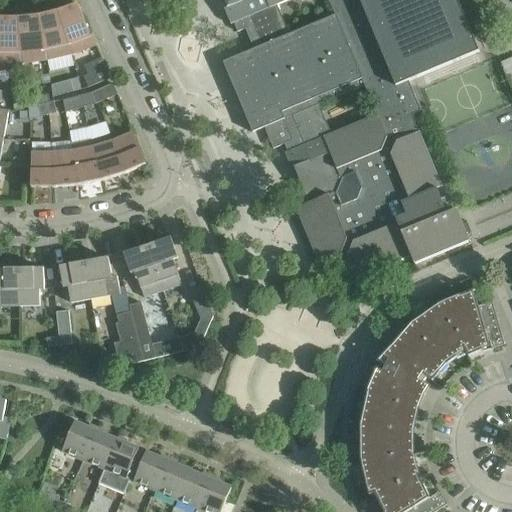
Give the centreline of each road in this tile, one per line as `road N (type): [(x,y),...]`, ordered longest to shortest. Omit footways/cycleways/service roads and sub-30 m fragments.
road 1 (residential): [(192,433),(240,307),(194,196),(168,184)]
road 2 (residential): [(168,184),(168,164),(96,0)]
road 3 (residential): [(168,184),(152,202),(119,214),(0,227)]
road 4 (residential): [(511,390),(476,406),(463,445),(481,483),(511,495)]
